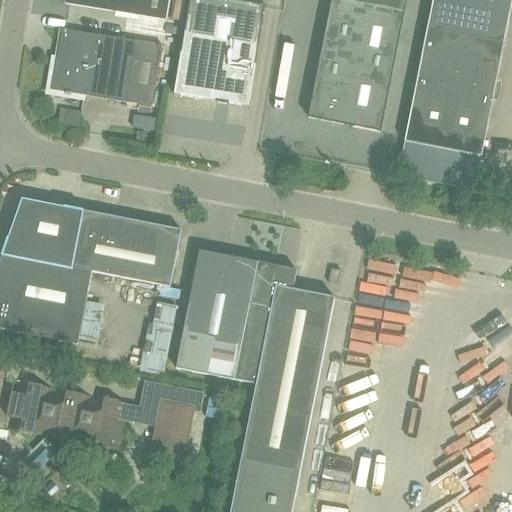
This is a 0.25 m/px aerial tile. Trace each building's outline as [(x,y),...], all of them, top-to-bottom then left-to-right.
[(169,0),(66,0),(66,4),(166,20),(169,0)] [(226,0),(190,0),(175,95),(249,107),(265,6),(226,0)] [(331,0),(308,118),(381,132),(407,0),(331,0)] [(511,0),(433,0),(428,28),(504,43),(511,5),(511,0)] [(405,142),(398,176),(475,191),(482,157),(493,100),(497,81),(504,43),(428,28),(405,142)] [(162,45),(137,41),(62,29),(52,91),(152,107),(162,45)] [(84,211),(21,198),(1,256),(73,270),(73,269),(93,273),(171,288),(182,231),(84,212),(84,211)] [(297,271),(259,263),(200,251),(176,369),(257,385),(231,511),(292,511),(335,299),(294,290),(297,271)] [(1,256),(2,256),(0,261),(0,329),(78,345),(93,273),(73,269),(73,270),(1,256)] [(332,269),(329,283),(339,285),(342,271),(332,269)] [(181,464),(192,409),(198,410),(201,395),(141,383),(139,398),(143,399),(141,410),(124,407),(125,403),(18,381),(8,429),(120,451),(127,419),(158,425),(152,458),(181,464)] [(0,474),(0,485),(23,493),(26,483),(0,474)]
